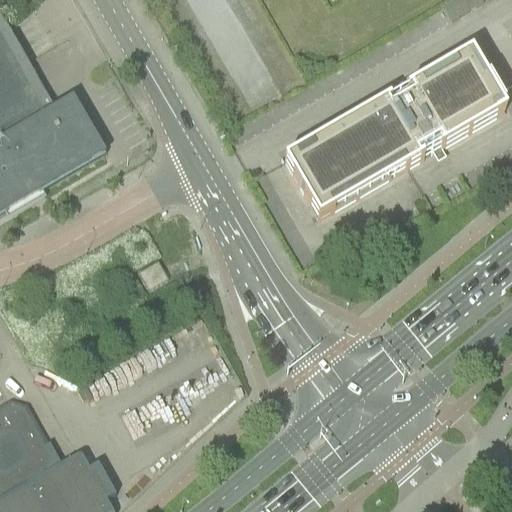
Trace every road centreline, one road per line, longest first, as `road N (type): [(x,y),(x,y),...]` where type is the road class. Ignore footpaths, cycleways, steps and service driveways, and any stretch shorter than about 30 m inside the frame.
road 1 (unknown): [(511,131),(324,236),(307,224),(262,136)]
road 2 (tertiary): [(354,395),(288,325),(201,171)]
road 3 (unclassified): [(0,269),(89,233),(201,171)]
road 4 (secondary): [(511,263),(354,395)]
road 5 (tertiary): [(201,171),(101,0)]
road 6 (secondary): [(354,395),(206,511)]
road 7 (secondary): [(381,424),(511,319)]
road 8 (secondary): [(271,511),(381,424)]
